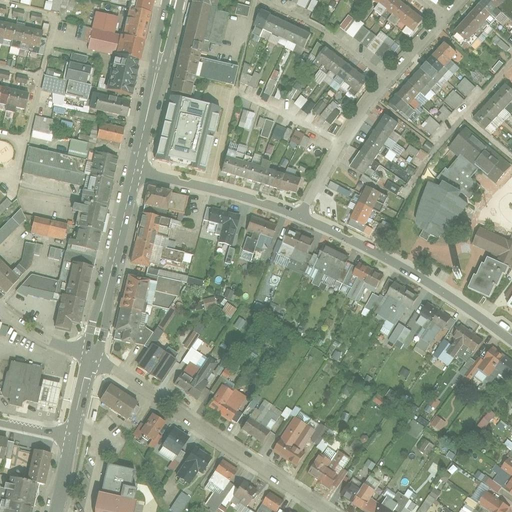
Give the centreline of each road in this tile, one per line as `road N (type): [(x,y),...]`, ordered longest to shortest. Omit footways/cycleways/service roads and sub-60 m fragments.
road 1 (residential): [(338,511),(92,354)]
road 2 (residential): [(511,336),(298,213)]
road 3 (tertiary): [(92,354),(132,170)]
road 4 (tertiary): [(132,170),(170,0)]
road 5 (residential): [(298,213),(132,170)]
road 6 (residential): [(298,213),(390,78)]
road 7 (residential): [(390,78),(330,29),(276,0)]
